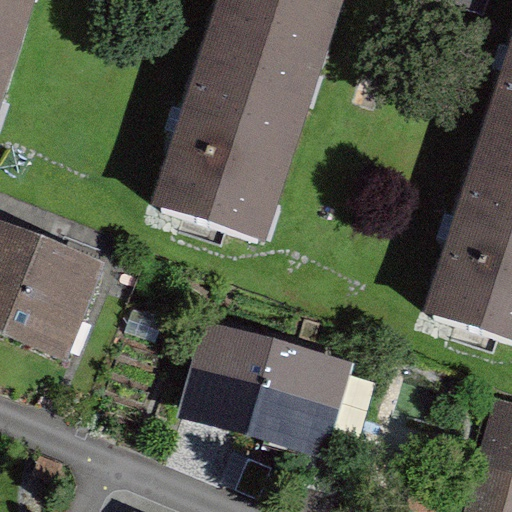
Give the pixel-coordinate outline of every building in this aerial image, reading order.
[(0,0),(0,105),(34,0),(0,0)] [(213,0),(200,40),(316,79),(342,0),(213,0)] [(511,37),(476,151),(511,162),(511,37)] [(200,40),(143,208),(259,247),(316,79),(200,40)] [(511,162),(476,151),(420,323),(511,352),(511,162)] [(0,236),(0,352),(63,377),(102,275),(0,236)] [(347,381),(210,337),(180,428),(317,473),(347,381)] [(511,511),(511,413),(497,409),(464,511),(511,511)]
